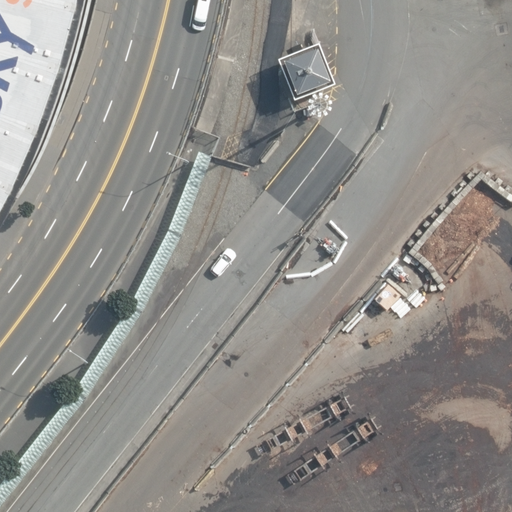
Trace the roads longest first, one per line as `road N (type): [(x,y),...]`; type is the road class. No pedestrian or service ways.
road 1 (primary): [(198,0),(169,110),(141,177),(77,287),(0,383)]
road 2 (primary): [(0,309),(98,144),(143,0)]
